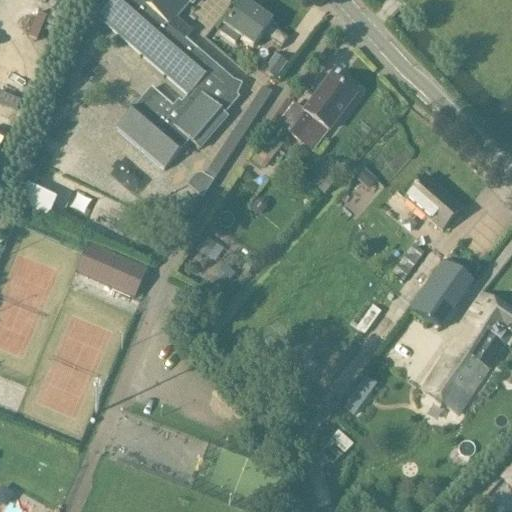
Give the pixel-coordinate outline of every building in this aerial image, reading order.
[(175,20),(193,0),(226,0),(230,3),(233,0),(109,0),(92,19),(186,100),(176,112),(151,90),(116,132),(164,173),(189,144),(199,152),(228,119),(225,116),(239,100),(233,94),(236,86),(186,42),(192,34),(175,20)] [(239,40),(253,50),(263,37),(282,50),(288,41),(270,28),(272,24),(243,3),(219,36),(235,47),(239,40)] [(274,81),(286,64),(276,57),(264,74),(274,81)] [(294,107),(278,127),(300,144),(313,154),(328,134),(355,98),(332,80),(305,115),(294,107)] [(274,132),(249,164),(266,176),(269,179),(293,147),(290,145),(274,132)] [(365,175),(357,184),(368,193),(376,185),(365,175)] [(314,188),(324,197),(335,185),(325,176),(314,188)] [(202,200),(212,185),(202,177),(195,178),(187,188),(202,200)] [(425,179),(405,202),(442,234),(462,211),(425,179)] [(56,202),(27,188),(18,206),(47,221),(56,202)] [(133,301),(146,272),(88,247),(76,276),(133,301)] [(444,265),(409,314),(428,325),(434,314),(446,323),(473,285),(444,265)] [(437,370),(422,394),(457,418),(489,371),(511,336),(511,318),(480,297),(463,324),(437,370)] [(377,387),(366,379),(343,411),(354,419),(377,387)] [(333,467),(353,448),(339,434),(319,454),(333,467)] [(511,469),(501,481),(511,491),(511,469)]
